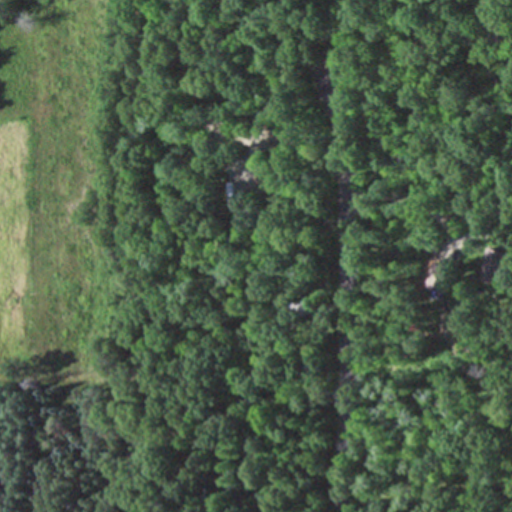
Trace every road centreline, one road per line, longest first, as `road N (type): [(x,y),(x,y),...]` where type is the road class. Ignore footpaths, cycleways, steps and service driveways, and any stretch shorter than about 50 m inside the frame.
road 1 (residential): [(121,511),(136,0)]
road 2 (residential): [(335,511),(340,180),(327,90)]
